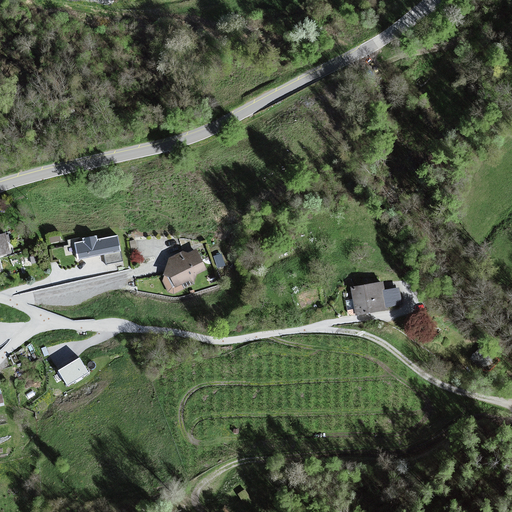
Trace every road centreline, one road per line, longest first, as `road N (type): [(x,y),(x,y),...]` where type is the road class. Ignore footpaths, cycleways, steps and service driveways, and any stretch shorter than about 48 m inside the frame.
road 1 (tertiary): [(435,0),(371,44),(211,128),(0,185)]
road 2 (track): [(511,421),(472,414),(396,451),(241,459),(193,490),(198,511),(229,497)]
road 3 (track): [(355,52),(324,35),(242,37),(36,0)]
road 4 (track): [(313,326),(370,337),(431,382),(511,406)]
